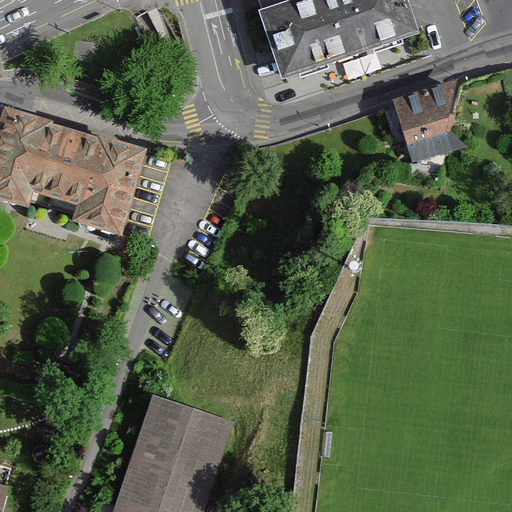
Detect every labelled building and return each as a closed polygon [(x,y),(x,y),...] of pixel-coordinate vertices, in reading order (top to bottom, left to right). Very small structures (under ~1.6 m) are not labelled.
[(417,38),(404,0),(255,0),(283,82),(417,38)] [(461,86),(385,110),(400,151),(446,137),(461,86)] [(144,153),(1,110),(0,113),(0,204),(23,211),(27,198),(74,212),(70,224),(118,238),(144,153)] [(210,511),(237,427),(157,402),(122,511),(210,511)] [(0,511),(3,511),(13,475),(0,471),(0,511)]
